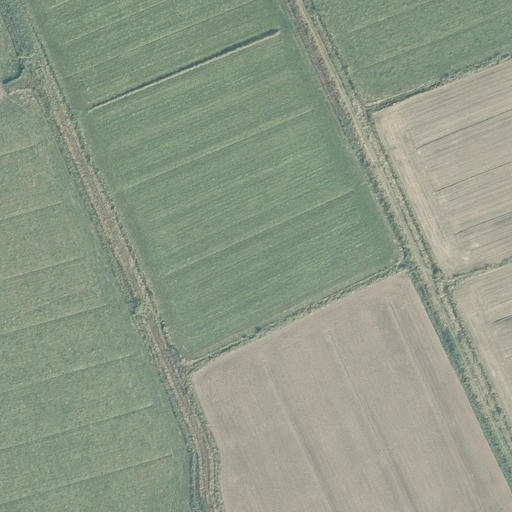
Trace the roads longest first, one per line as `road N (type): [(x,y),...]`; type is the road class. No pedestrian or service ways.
road 1 (track): [(11,0),(202,446),(214,511)]
road 2 (track): [(297,0),(511,461)]
